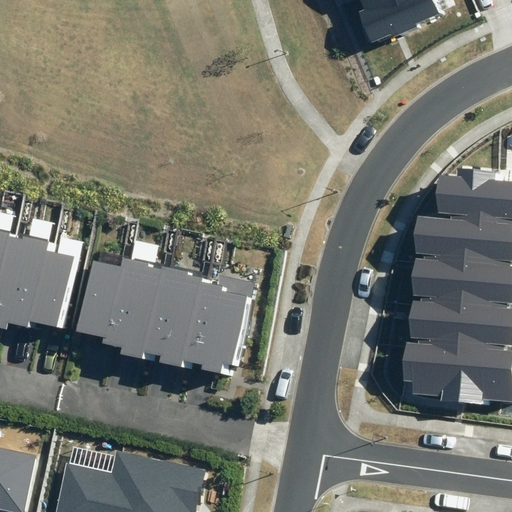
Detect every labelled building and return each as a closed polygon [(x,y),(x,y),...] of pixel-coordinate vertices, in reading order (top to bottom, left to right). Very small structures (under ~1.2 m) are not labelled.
[(442,12),(436,0),(367,0),(361,3),(363,8),(357,11),(370,42),(393,33),(395,38),(415,29),(413,24),(442,12)] [(450,221),(511,224),(511,181),(494,180),(495,172),(459,169),(458,177),(440,176),(437,213),(451,214),(450,221)] [(425,253),(424,262),(510,269),(511,261),(511,226),(450,221),(420,218),(417,252),(425,253)] [(0,275),(10,232),(0,230),(0,275)] [(38,322),(53,254),(56,243),(10,232),(0,275),(0,328),(7,330),(9,322),(36,328),(38,322)] [(79,257),(53,254),(38,322),(65,328),(79,257)] [(123,254),(121,266),(104,337),(103,343),(122,347),(120,354),(148,360),(150,353),(170,264),(123,254)] [(104,337),(121,266),(93,259),(76,330),(104,337)] [(422,296),(422,300),(507,308),(507,302),(511,302),(511,268),(510,269),(424,262),(417,261),(414,295),(422,296)] [(212,274),(170,264),(150,353),(161,356),(160,362),(191,369),(193,363),(210,284),(212,274)] [(218,286),(210,284),(193,363),(201,365),(200,369),(234,377),(255,283),(220,275),(218,286)] [(420,338),(420,342),(505,349),(505,345),(511,345),(511,308),(507,308),(422,300),(413,300),(410,337),(420,338)] [(488,399),(511,401),(511,349),(505,349),(420,342),(405,341),(401,382),(412,383),(410,395),(440,398),(440,400),(488,404),(488,399)] [(0,509),(12,511),(25,511),(37,455),(0,446),(0,509)] [(66,463),(55,511),(198,511),(207,470),(116,450),(111,472),(66,463)]
